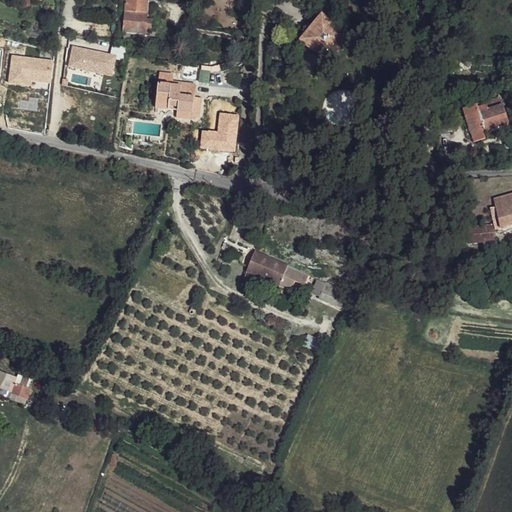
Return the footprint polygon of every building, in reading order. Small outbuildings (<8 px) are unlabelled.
[(125,0),(124,12),(146,13),(147,0),(125,0)] [(309,49),(317,57),(324,49),(335,35),(342,27),(334,21),(330,17),(322,10),(315,19),(304,31),(297,39),(306,46),(309,49)] [(124,12),(123,32),(131,32),(145,34),(146,13),(124,12)] [(123,32),(123,40),(130,40),(131,32),(123,32)] [(117,55),(73,45),(68,67),(112,77),(117,55)] [(54,59),(11,54),(8,84),(32,87),(32,82),(50,84),(54,59)] [(161,71),(160,78),(173,80),(174,73),(161,71)] [(160,82),(157,106),(177,109),(193,111),(195,94),(196,84),(183,82),(181,82),(181,84),(160,82)] [(177,109),(176,115),(194,117),(197,115),(199,114),(200,112),(202,95),(195,94),(193,111),(177,109)] [(496,100),(484,103),(485,109),(497,105),(496,100)] [(485,109),(476,112),(483,130),(508,122),(502,104),(497,105),(485,109)] [(474,106),(460,110),(470,143),(485,139),(483,130),(476,112),(474,106)] [(447,110),(436,110),(438,135),(449,134),(447,110)] [(217,131),(201,129),(200,149),(235,152),(238,114),(219,112),(217,131)] [(511,194),(493,199),(495,207),(490,208),(492,219),(495,227),(511,223),(511,194)] [(492,219),(467,221),(469,243),(495,240),(495,227),(492,219)] [(315,274),(256,250),(248,271),(281,285),(286,273),(292,275),(312,283),(313,279),(315,274)] [(292,275),(286,273),(281,285),(287,288),(292,275)] [(16,377),(7,373),(5,377),(14,381),(16,377)] [(30,379),(18,374),(16,377),(14,381),(27,387),(30,379)] [(14,381),(5,377),(1,387),(25,398),(29,388),(27,387),(14,381)]
